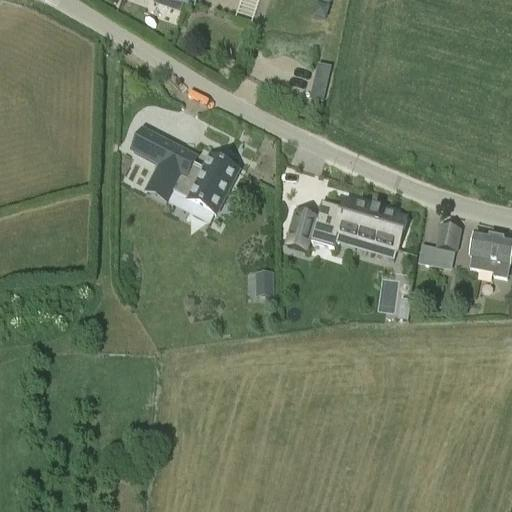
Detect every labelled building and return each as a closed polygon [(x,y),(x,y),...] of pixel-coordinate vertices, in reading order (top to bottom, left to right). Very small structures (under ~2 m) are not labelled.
[(198,0),(167,0),(195,9),(198,0)] [(241,0),(233,22),(253,29),(263,0),(241,0)] [(314,19),(326,23),(329,11),(318,8),(314,19)] [(190,202),(188,207),(216,221),(240,175),(212,160),(205,173),(193,167),(196,161),(146,136),(134,159),(159,171),(152,184),(146,196),(171,209),(178,195),(190,202)] [(297,218),(287,250),(306,256),(309,245),(334,253),(339,238),(397,255),(406,224),(348,207),(346,215),(323,208),(318,225),(297,218)] [(444,274),(449,255),(458,257),(462,233),(441,229),(433,271),(444,274)] [(495,277),(494,280),(507,283),(511,258),(511,242),(476,236),(471,261),(473,261),(471,273),(495,277)] [(249,299),(268,299),(268,275),(249,275),(249,299)]
